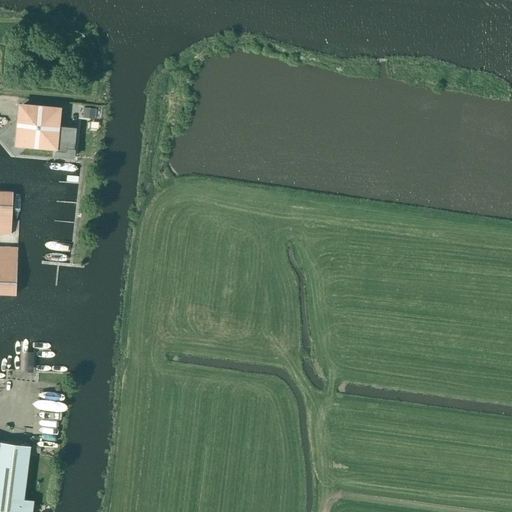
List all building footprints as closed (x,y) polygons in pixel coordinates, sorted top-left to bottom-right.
[(56,108),(23,105),(19,108),(18,120),(1,134),(1,138),(13,153),(17,153),(26,146),(55,148),(55,156),(73,157),(76,128),(58,126),(59,112),(56,108)] [(91,108),(83,108),(82,118),(91,118),(91,108)] [(0,191),(0,234),(11,235),(12,194),(13,192),(0,191)] [(0,293),(15,295),(17,261),(17,247),(0,246),(0,293)] [(5,443),(0,481),(0,511),(31,511),(33,501),(23,499),(30,446),(5,443)]
